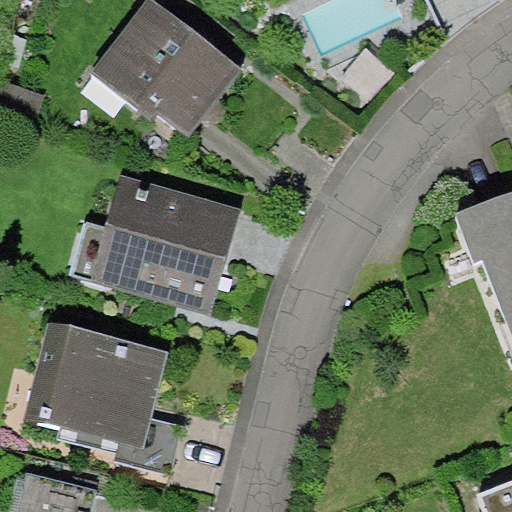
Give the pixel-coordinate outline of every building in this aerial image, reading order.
[(246,73),(160,6),(106,74),(192,142),(246,73)] [(244,212),(130,180),(115,232),(89,224),(74,278),(214,318),(244,212)] [(511,202),(466,219),(486,271),(500,266),(511,297),(511,202)] [(175,352),(55,319),(23,436),(175,477),(189,425),(158,416),(175,352)] [(97,511),(101,499),(31,480),(22,511),(97,511)] [(511,511),(511,491),(487,501),(491,511),(511,511)]
